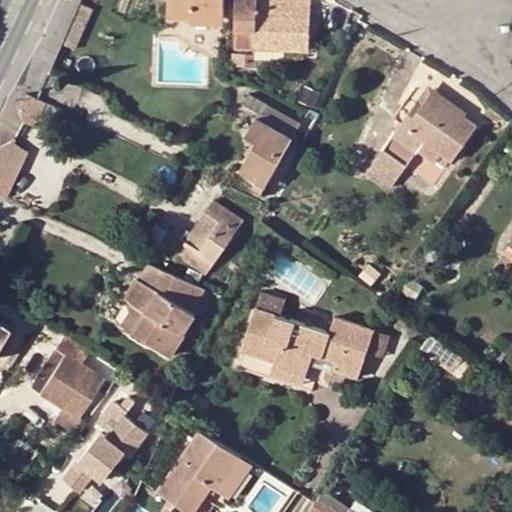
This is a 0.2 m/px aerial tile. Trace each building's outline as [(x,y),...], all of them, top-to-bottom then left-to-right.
[(169,0),(169,16),(191,17),(191,15),(224,16),(224,0),(169,0)] [(237,0),(235,47),(256,48),(256,45),(288,46),(288,50),(309,51),(310,0),(289,0),(290,2),(259,0),(237,0)] [(79,5),(68,29),(81,35),(92,11),(79,5)] [(191,15),(191,17),(190,22),(224,24),(224,16),(191,15)] [(81,35),(68,29),(60,46),(73,53),(81,35)] [(255,54),(247,54),(246,64),(254,67),(255,54)] [(429,87),(412,111),(417,115),(431,95),(463,117),(467,112),(429,87)] [(21,107),(26,121),(36,126),(47,102),(28,93),(21,107)] [(302,123),(250,93),(243,104),(259,114),(248,134),(258,141),(242,170),(247,175),(266,185),(302,123)] [(412,111),(385,150),(386,151),(405,165),(407,166),(417,151),(433,162),(439,153),(452,161),(476,126),(463,117),(431,95),(417,115),(412,111)] [(3,146),(0,153),(0,194),(8,198),(29,152),(16,146),(3,146)] [(405,165),(386,151),(374,168),(393,183),(405,165)] [(214,201),(179,254),(207,273),(243,221),(214,201)] [(120,325),(170,356),(183,336),(182,335),(195,313),(193,312),(204,287),(149,263),(140,279),(124,272),(111,292),(133,305),(120,325)] [(369,265),(361,276),(371,285),(380,274),(369,265)] [(255,308),(281,316),(286,298),(261,289),(255,308)] [(274,360),(273,365),(305,377),(312,354),(337,363),(335,369),(359,378),(367,352),(374,331),(335,318),(330,333),(255,308),(242,350),(274,360)] [(374,331),(367,352),(384,356),(392,334),(375,329),(374,331)] [(60,408),(54,419),(76,434),(85,419),(80,417),(105,376),(84,363),(92,350),(64,333),(55,347),(29,385),(39,392),(38,394),(60,408)] [(464,357),(429,333),(419,348),(452,372),(464,357)] [(305,377),(273,365),(268,378),(310,393),(318,371),(332,376),(335,369),(337,363),(312,354),(305,377)] [(125,383),(110,405),(135,422),(141,414),(151,401),(125,383)] [(151,401),(141,414),(153,422),(163,407),(152,399),(151,401)] [(240,456),(199,428),(156,491),(186,511),(206,511),(211,504),(195,493),(203,481),(217,491),(240,456)] [(18,439),(6,454),(10,457),(0,470),(0,472),(16,484),(27,468),(37,453),(18,439)] [(108,475),(99,495),(92,509),(96,511),(113,511),(117,506),(123,509),(130,494),(124,491),(143,450),(125,441),(108,475)] [(226,498),(251,462),(240,456),(217,491),(226,498)] [(91,491),(99,495),(108,475),(100,471),(91,491)] [(322,492),(314,502),(307,511),(349,511),(350,511),(322,492)]
